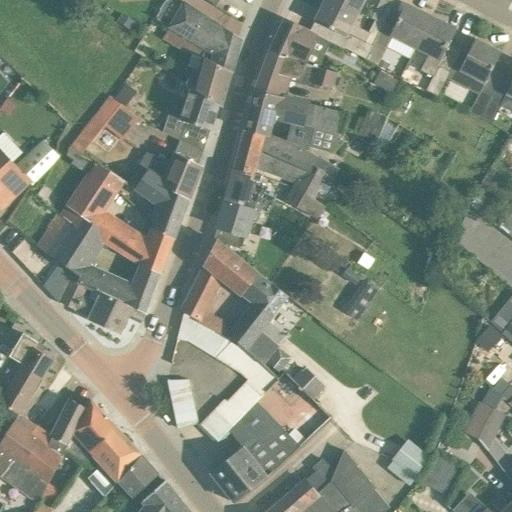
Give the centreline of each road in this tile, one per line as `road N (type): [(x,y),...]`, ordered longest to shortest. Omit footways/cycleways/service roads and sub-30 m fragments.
road 1 (tertiary): [(111,389),(152,338),(273,0)]
road 2 (tertiary): [(111,389),(0,271)]
road 3 (tertiary): [(206,511),(111,389)]
